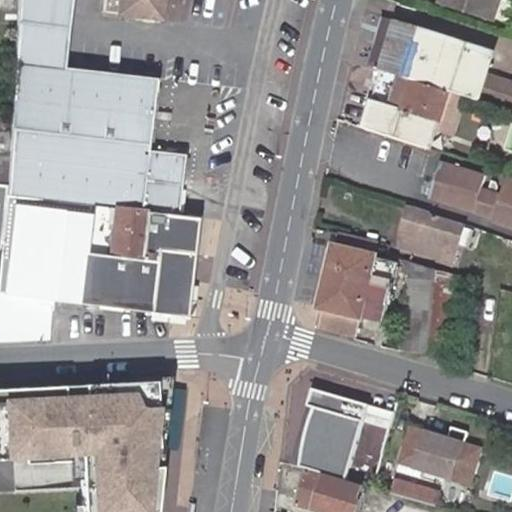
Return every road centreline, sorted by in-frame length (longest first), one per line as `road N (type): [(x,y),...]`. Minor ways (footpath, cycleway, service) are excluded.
road 1 (secondary): [(336,0),(266,336)]
road 2 (residential): [(0,357),(207,351),(260,359)]
road 3 (residential): [(511,406),(266,336)]
road 4 (secondary): [(260,359),(232,511)]
